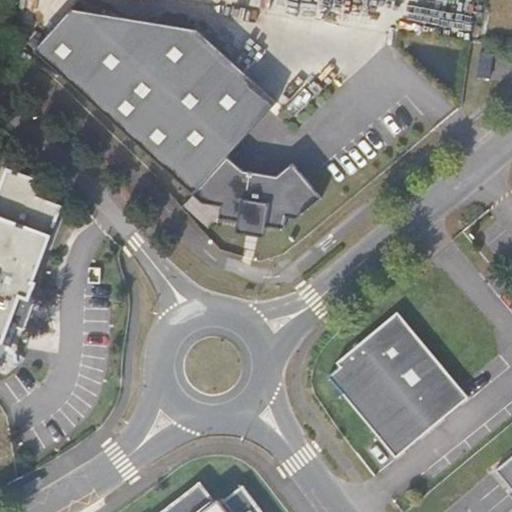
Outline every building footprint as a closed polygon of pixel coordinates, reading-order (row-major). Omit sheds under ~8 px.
[(34,50),(97,108),(172,25),(72,8),(34,50)] [(172,25),(97,108),(209,208),(221,206),(219,218),(238,221),(236,233),(265,237),(267,226),(284,229),(287,217),(297,219),(322,198),(293,163),(278,175),(243,170),(228,156),(278,101),(198,29),(172,25)] [(493,54),(481,52),(477,77),(490,79),(493,54)] [(32,178),(7,169),(0,188),(0,363),(2,364),(17,323),(11,321),(20,296),(29,300),(35,283),(32,282),(61,206),(37,197),(41,189),(39,186),(30,183),(32,178)] [(469,398),(398,311),(337,362),(339,366),(328,376),(396,458),(469,398)] [(511,456),(496,470),(511,490),(511,456)] [(160,511),(263,511),(243,485),(220,502),(218,499),(216,501),(201,481),(160,511)]
